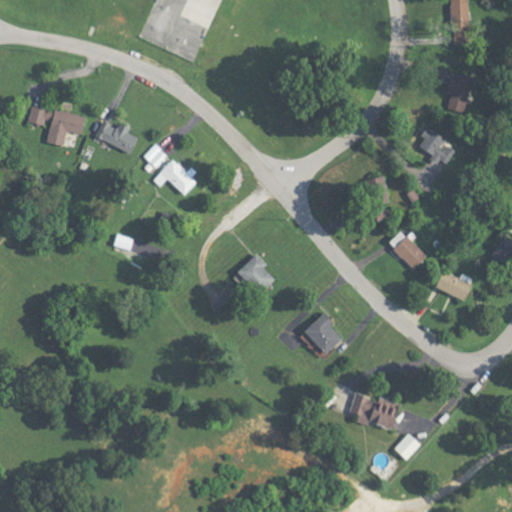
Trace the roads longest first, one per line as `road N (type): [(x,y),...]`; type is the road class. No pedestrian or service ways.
road 1 (residential): [(479,358),(445,361),(418,339),(359,284),(230,132),(182,91),(124,61),(0,27)]
road 2 (residential): [(277,183),(341,145),(378,101),(394,53),(393,0)]
road 3 (track): [(511,445),(402,507)]
